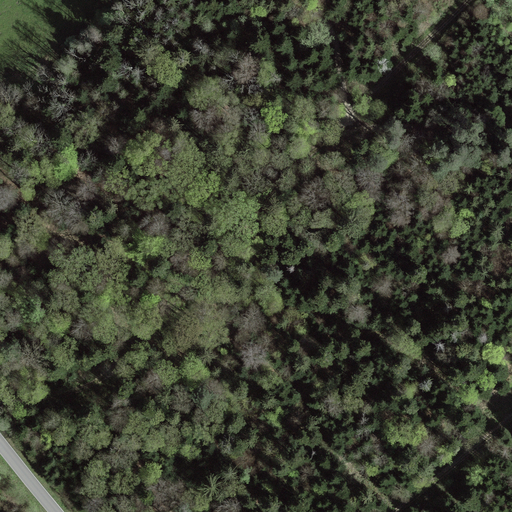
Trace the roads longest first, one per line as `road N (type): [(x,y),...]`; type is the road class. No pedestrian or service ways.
road 1 (track): [(469,0),(104,376),(71,393),(0,399)]
road 2 (track): [(511,164),(348,118),(333,31),(318,0)]
road 3 (track): [(398,511),(511,416)]
